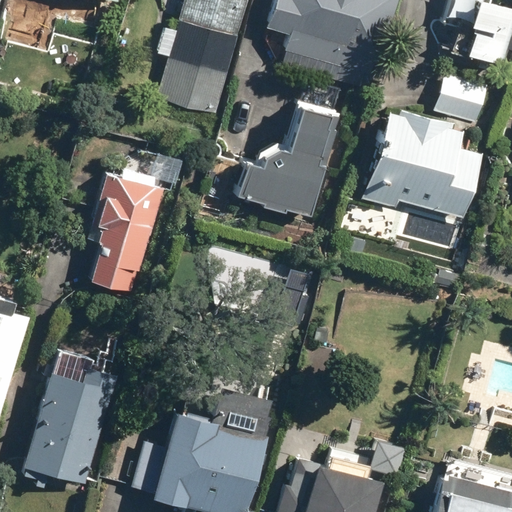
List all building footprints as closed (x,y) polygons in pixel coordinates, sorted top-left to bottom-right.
[(176,0),(150,95),(180,107),(211,112),(240,0),(176,0)] [(262,0),(255,23),(283,31),(274,63),(367,88),(388,0),(262,0)] [(441,0),(438,18),(433,20),(430,24),(429,30),(439,45),(491,59),(506,2),(495,0),(441,0)] [(483,83),(439,71),(433,90),(430,110),(474,121),(477,101),(483,83)] [(318,108),(288,100),(277,140),(268,138),(257,141),(250,149),(247,158),(235,156),(233,160),(227,172),(226,183),(227,190),(253,198),(252,201),(275,208),(276,205),(302,212),(315,162),(308,160),(318,122),(315,121),(318,108)] [(387,108),(377,106),(364,145),(355,196),(392,206),(394,197),(456,217),(473,151),(449,143),(454,127),(444,124),(445,119),(388,104),(387,108)] [(112,174),(98,170),(84,225),(92,227),(88,239),(91,240),(81,278),(125,290),(142,224),(145,225),(156,186),(146,183),(148,174),(114,166),(112,174)] [(0,388),(21,310),(4,306),(6,298),(0,296),(0,388)] [(38,373),(39,374),(15,464),(19,465),(17,473),(30,476),(29,481),(37,483),(40,471),(80,481),(109,372),(96,369),(99,360),(51,347),(47,362),(41,361),(38,373)] [(240,511),(262,432),(166,407),(156,443),(139,438),(127,484),(144,489),(143,494),(209,511),(240,511)] [(364,511),(374,476),(288,454),(281,481),(277,480),(268,511),(364,511)] [(437,475),(432,474),(422,511),(508,511),(511,500),(511,494),(511,491),(511,470),(445,454),(440,471),(438,471),(437,475)]
